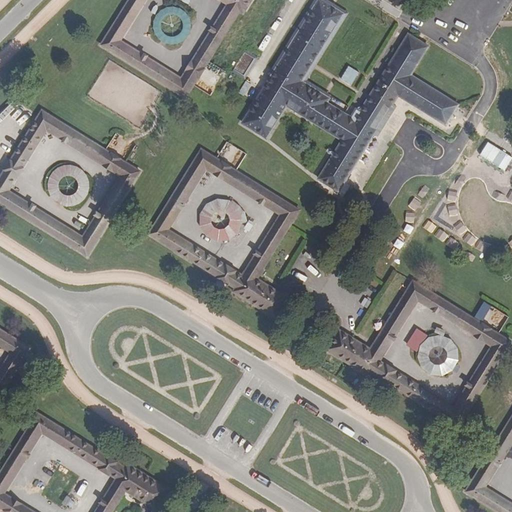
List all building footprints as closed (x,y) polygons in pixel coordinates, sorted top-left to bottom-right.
[(244,13),(252,0),(130,0),(103,42),(185,95),(230,26),(235,18),(240,10),(244,13)] [(326,103),(329,99),(301,82),(344,14),(320,0),(319,0),(243,123),(267,138),(287,105),(342,140),(319,179),(338,191),(344,183),(374,133),(377,136),(395,108),(391,106),(397,96),(445,125),(458,105),(410,75),(427,47),(408,35),(360,112),(356,110),(351,118),(326,103)] [(353,86),(361,73),(349,66),(341,79),(353,86)] [(86,256),(138,173),(124,164),(104,152),(42,113),(12,161),(0,179),(0,203),(86,256)] [(223,148),(218,156),(222,159),(228,151),(223,148)] [(234,291),(276,316),(288,297),(276,290),(257,279),(299,211),(201,151),(150,235),(220,277),(229,282),(237,287),(234,291)] [(380,377),(388,383),(457,426),(509,343),(412,283),(370,351),(351,339),(339,331),(328,350),(369,377),(372,372),(380,377)] [(482,320),(491,307),(484,303),(476,317),(482,320)] [(0,395),(29,349),(0,331),(0,395)] [(125,468),(117,463),(108,458),(38,415),(0,478),(0,506),(9,511),(112,511),(127,489),(145,501),(158,508),(169,489),(127,463),(125,468)] [(511,511),(511,420),(467,493),(500,511),(511,511)]
